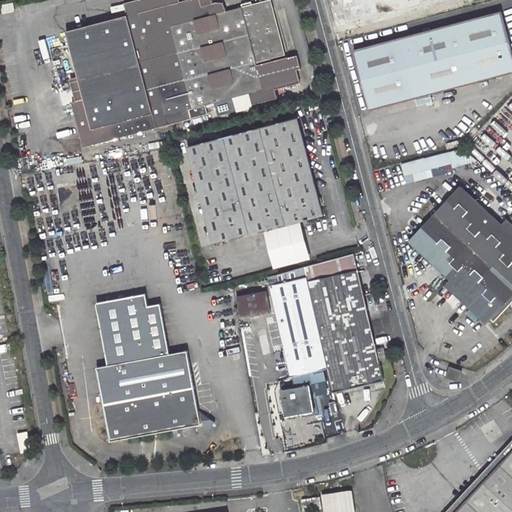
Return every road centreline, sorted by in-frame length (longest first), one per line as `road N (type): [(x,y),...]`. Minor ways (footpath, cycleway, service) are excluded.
road 1 (unclassified): [(425,423),(314,0)]
road 2 (unclassified): [(61,493),(276,472),(425,423)]
road 3 (unclassified): [(61,493),(0,166)]
road 4 (unknown): [(50,139),(33,28),(52,13),(119,0)]
road 5 (unknown): [(323,33),(480,3),(511,13)]
road 6 (unknown): [(511,81),(350,136)]
